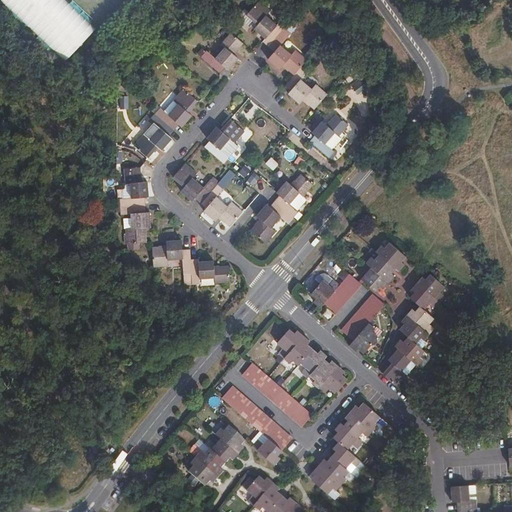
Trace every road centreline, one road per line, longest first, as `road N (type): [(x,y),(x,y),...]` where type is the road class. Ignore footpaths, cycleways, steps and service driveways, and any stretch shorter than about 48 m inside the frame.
road 1 (track): [(52,414),(23,343),(26,294),(73,157),(66,116),(0,46)]
road 2 (tertiary): [(267,290),(430,102),(428,63),(382,0)]
road 3 (residential): [(293,122),(241,80),(157,174),(163,195),(267,290)]
road 4 (tertiary): [(86,511),(267,290)]
road 5 (residential): [(239,381),(304,439),(367,375)]
road 6 (track): [(164,511),(121,467),(70,441),(52,414)]
